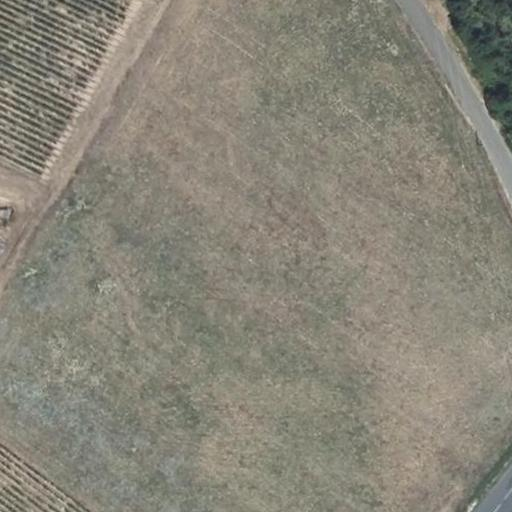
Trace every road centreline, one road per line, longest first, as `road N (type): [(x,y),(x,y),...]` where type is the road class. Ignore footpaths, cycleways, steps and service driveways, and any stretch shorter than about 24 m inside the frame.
road 1 (track): [(0,277),(153,0)]
road 2 (unclassified): [(511,173),(409,0)]
